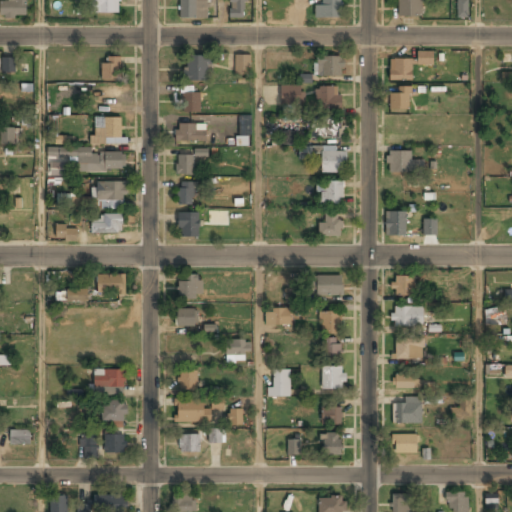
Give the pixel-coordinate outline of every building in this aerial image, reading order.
[(26,0),(0,0),(0,19),(26,18),(26,0)] [(91,0),(91,14),(121,14),(121,0),(91,0)] [(207,18),(207,0),(179,0),(179,18),(207,18)] [(245,0),(229,0),(229,18),(245,18),(245,0)] [(322,0),(322,5),(315,5),(315,18),(341,18),(341,0),(322,0)] [(422,0),(399,0),(399,16),(422,16),(422,0)] [(468,0),(457,0),(457,18),(468,18),(468,0)] [(433,65),(433,53),(418,53),(418,65),(433,65)] [(209,56),(184,56),(184,80),(209,80),(209,56)] [(250,56),(234,56),(234,75),(250,75),(250,56)] [(344,56),(313,56),(313,75),(344,75),(344,56)] [(101,80),(121,80),(121,58),(101,58),(101,80)] [(412,81),(412,59),(390,59),(390,81),(412,81)] [(13,60),(3,61),(4,71),(14,71),(13,60)] [(300,85),(280,85),(280,105),(300,105),(300,85)] [(341,110),(341,86),(316,86),(316,110),(341,110)] [(390,90),(390,110),(410,110),(410,90),(390,90)] [(201,93),(181,93),(181,113),(201,113),(201,93)] [(122,145),(122,118),(92,118),(92,145),(122,145)] [(342,138),(342,118),(310,118),(310,138),(342,138)] [(175,125),(175,142),(206,142),(206,132),(196,132),(196,125),(175,125)] [(0,146),(20,146),(20,130),(0,130),(0,146)] [(280,144),(295,145),(296,132),(280,131),(280,144)] [(207,157),(207,149),(194,148),(194,157),(207,157)] [(346,149),(321,149),(321,174),(346,173),(346,149)] [(48,151),(48,160),(86,160),(86,172),(124,172),(124,151),(48,151)] [(413,172),(413,151),(387,151),(387,172),(413,172)] [(176,156),(176,176),(194,176),(194,156),(176,156)] [(125,183),(96,183),(96,203),(125,203),(125,183)] [(177,183),(177,207),(193,207),(193,183),(177,183)] [(317,183),(317,207),(343,207),(343,183),(317,183)] [(405,211),(386,211),(386,234),(405,234),(405,211)] [(341,237),(341,213),(323,213),(323,223),(317,223),(317,237),(341,237)] [(179,238),(197,238),(197,215),(179,215),(179,238)] [(91,217),(91,234),(122,234),(122,217),(91,217)] [(437,234),(437,219),(424,219),(424,234),(437,234)] [(77,242),(77,226),(56,226),(56,242),(77,242)] [(123,294),(123,275),(97,275),(97,294),(123,294)] [(177,300),(196,301),(197,276),(185,276),(185,282),(177,281),(177,300)] [(391,296),(413,296),(413,276),(391,276),(391,296)] [(311,277),(311,296),(342,296),(342,277),(311,277)] [(296,288),(285,288),(284,301),(296,302),(296,288)] [(511,289),(503,290),(504,303),(511,302),(511,289)] [(58,290),(58,301),(88,301),(88,290),(58,290)] [(393,328),(423,328),(423,307),(393,307),(393,328)] [(485,325),(503,324),(503,308),(484,309),(485,325)] [(196,310),(176,310),(176,328),(196,328),(196,310)] [(291,310),(265,310),(265,327),(291,327),(291,310)] [(341,312),(320,312),(320,334),(341,334),(341,312)] [(322,339),(322,360),(341,360),(341,339),(322,339)] [(249,341),(225,342),(226,358),(250,357),(249,341)] [(396,341),(396,359),(422,359),(422,341),(396,341)] [(322,369),(322,390),(345,390),(345,369),(322,369)] [(93,370),(93,389),(124,389),(124,370),(93,370)] [(290,370),(270,370),(270,398),(290,398),(290,370)] [(198,372),(177,372),(177,391),(198,391),(198,372)] [(394,389),(419,389),(419,376),(394,376),(394,389)] [(223,411),(223,387),(205,387),(205,396),(210,396),(211,411),(223,411)] [(450,408),(450,417),(471,417),(470,395),(458,396),(459,407),(450,408)] [(421,399),(404,399),(404,406),(393,406),(393,424),(421,424),(421,399)] [(101,401),(101,422),(125,422),(125,401),(101,401)] [(210,423),(210,410),(203,410),(203,401),(174,401),(174,423),(210,423)] [(342,408),(321,408),(321,425),(342,425),(342,408)] [(228,426),(241,427),(242,412),(230,411),(228,426)] [(208,443),(225,443),(224,428),(208,429),(208,443)] [(30,445),(30,430),(9,430),(9,445),(30,445)] [(124,435),(103,435),(103,455),(124,455),(124,435)] [(199,435),(179,435),(179,453),(199,453),(199,435)] [(341,435),(322,435),(322,456),(341,456),(341,435)] [(416,454),(416,435),(392,435),(392,454),(416,454)] [(95,457),(95,436),(81,436),(81,457),(95,457)] [(300,440),(286,440),(286,456),(300,456),(300,440)] [(446,493),(446,511),(468,511),(468,493),(446,493)] [(410,511),(410,495),(392,495),(392,511),(410,511)] [(485,511),(498,511),(498,495),(485,495),(485,511)] [(67,511),(67,497),(50,497),(50,511),(67,511)] [(126,511),(126,497),(93,497),(93,511),(126,511)] [(171,511),(196,511),(196,497),(171,497),(171,511)] [(344,511),(344,498),(317,498),(317,511),(344,511)]
